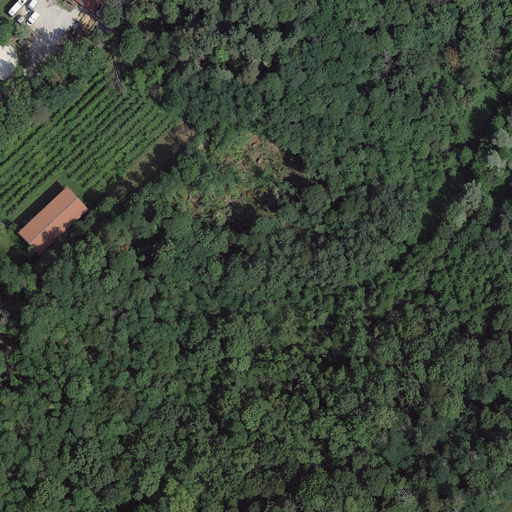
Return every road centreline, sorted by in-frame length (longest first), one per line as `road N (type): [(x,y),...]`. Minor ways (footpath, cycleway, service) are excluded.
road 1 (track): [(44,511),(303,237),(468,0)]
road 2 (track): [(0,253),(74,316),(329,0)]
